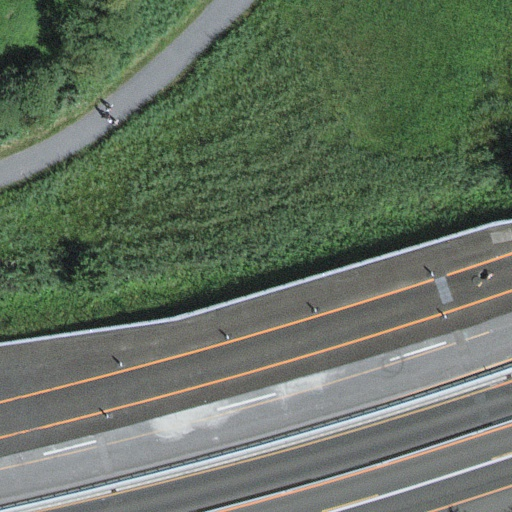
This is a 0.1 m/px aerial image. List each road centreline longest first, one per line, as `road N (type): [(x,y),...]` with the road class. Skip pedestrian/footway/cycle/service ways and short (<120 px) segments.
road 1 (motorway): [(511,322),(247,403),(0,464)]
road 2 (motorway): [(194,511),(511,418)]
road 3 (track): [(0,172),(89,131),(236,0)]
